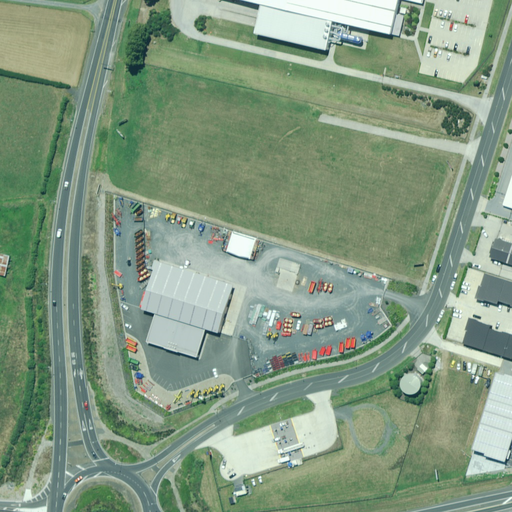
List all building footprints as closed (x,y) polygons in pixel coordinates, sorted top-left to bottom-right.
[(261,0),(265,1),(259,30),(330,47),(337,18),(403,33),(407,13),(399,12),(402,0),(423,0),(424,0),(423,0),(261,0)] [(511,239),(498,235),(492,255),(511,261),(511,239)] [(11,256),(1,254),(0,256),(0,275),(6,277),(11,256)] [(238,281),(160,257),(145,307),(158,311),(157,314),(149,339),(199,354),(208,327),(222,331),(238,281)] [(511,278),(487,271),(483,283),(481,282),(477,295),(486,298),(486,296),(500,300),(501,298),(511,301),(511,278)] [(473,317),(465,342),(511,356),(511,332),(509,332),(508,333),(494,329),(496,325),(481,321),(482,320),(473,317)] [(423,389),(424,386),(425,383),(425,379),(423,376),(421,374),(418,372),(414,372),(411,373),(408,374),(406,377),(404,380),(404,383),(405,386),(406,389),(409,392),(413,393),(416,393),(420,392),(423,389)] [(509,375),(502,372),(478,450),(490,454),(489,456),(510,463),(511,455),(511,373),(509,373),(509,375)] [(246,486),(236,489),(238,496),(248,494),(246,486)]
